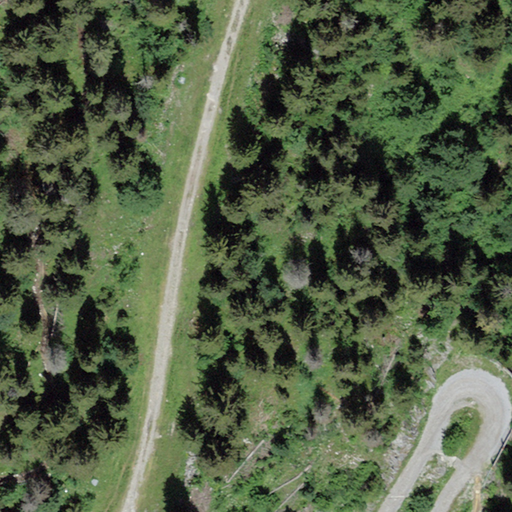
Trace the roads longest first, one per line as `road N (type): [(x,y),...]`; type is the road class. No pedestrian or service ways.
road 1 (track): [(244,0),(157,331),(120,511)]
road 2 (track): [(384,511),(446,400),(475,381),(499,396),(483,445),(436,511)]
